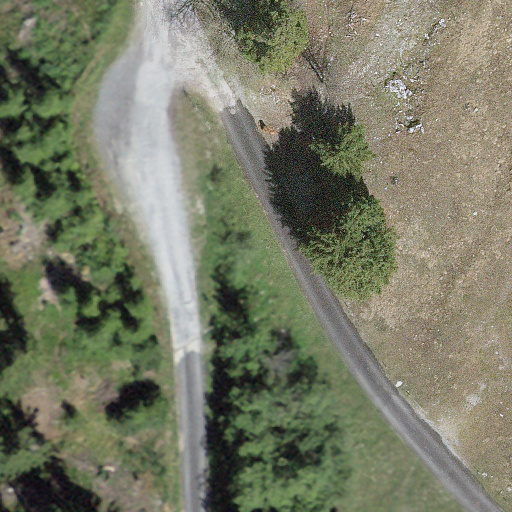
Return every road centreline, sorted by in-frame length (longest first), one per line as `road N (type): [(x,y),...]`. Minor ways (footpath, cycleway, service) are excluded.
road 1 (track): [(488,511),(358,367),(170,49)]
road 2 (track): [(194,511),(183,323),(136,115),(170,49)]
